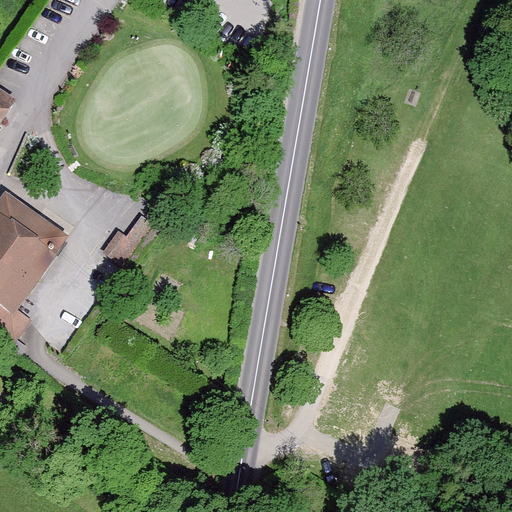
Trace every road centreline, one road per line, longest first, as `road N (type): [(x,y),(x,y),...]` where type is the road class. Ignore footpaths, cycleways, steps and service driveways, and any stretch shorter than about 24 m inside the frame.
road 1 (tertiary): [(320,0),(232,511)]
road 2 (track): [(492,0),(307,423)]
road 3 (unclassified): [(109,0),(30,110),(0,180)]
